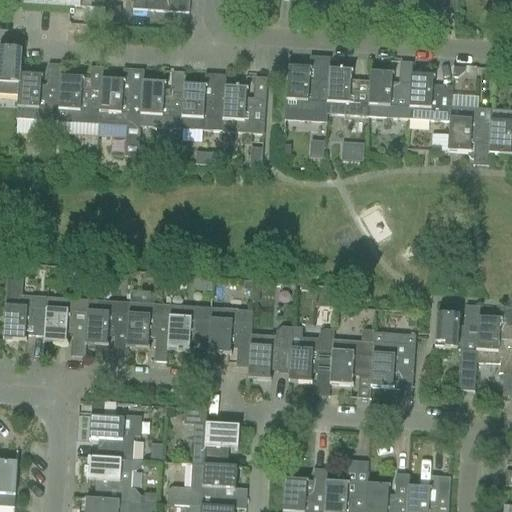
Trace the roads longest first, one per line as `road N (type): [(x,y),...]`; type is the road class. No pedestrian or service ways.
road 1 (unclassified): [(511,49),(208,28),(210,0)]
road 2 (unclassified): [(255,511),(264,411),(471,429)]
road 3 (unclassified): [(51,511),(56,429),(39,398),(0,395)]
